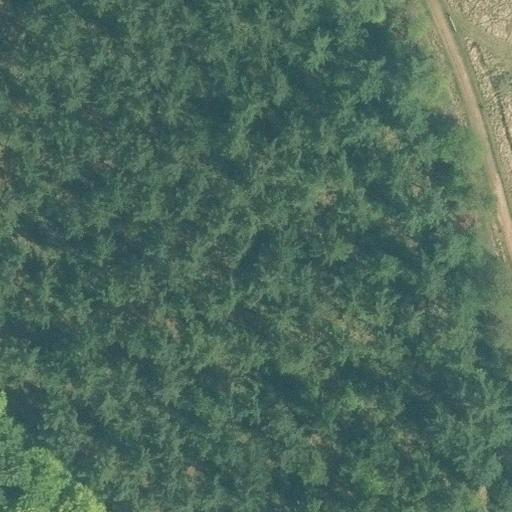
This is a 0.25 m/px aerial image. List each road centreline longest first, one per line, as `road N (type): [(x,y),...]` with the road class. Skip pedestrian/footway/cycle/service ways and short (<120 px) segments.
road 1 (track): [(435,0),(511,222)]
road 2 (track): [(101,511),(0,411)]
